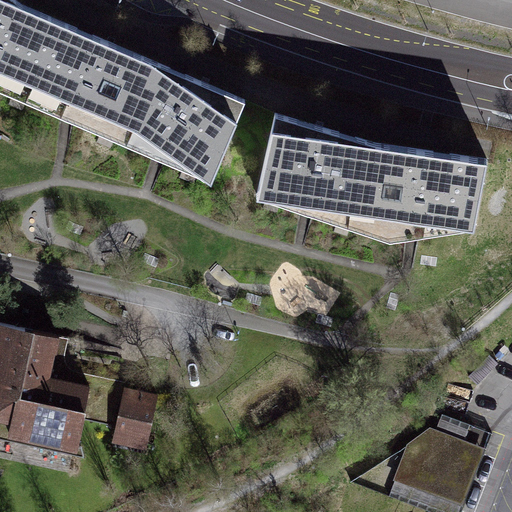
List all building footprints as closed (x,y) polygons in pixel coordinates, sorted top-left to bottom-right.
[(0,0),(0,86),(17,95),(52,20),(34,14),(14,0),(0,0)] [(116,138),(150,62),(64,25),(52,20),(17,95),(65,115),(116,138)] [(215,181),(248,104),(166,69),(150,62),(116,138),(215,181)] [(367,227),(383,143),(360,140),(352,138),(281,115),(261,191),(307,207),(367,227)] [(477,229),(488,159),(447,153),(383,143),(367,227),(395,237),(477,229)] [(49,337),(0,326),(0,433),(72,448),(87,380),(42,370),(49,337)] [(162,391),(121,382),(109,436),(150,445),(162,391)] [(489,455),(424,429),(402,486),(467,511),(489,455)]
